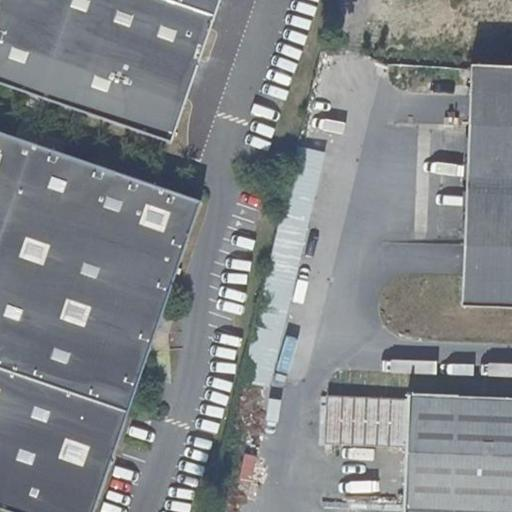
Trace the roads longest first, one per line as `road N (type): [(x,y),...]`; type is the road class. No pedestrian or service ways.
road 1 (unknown): [(320,330),(374,110)]
road 2 (unknown): [(511,337),(320,330)]
road 3 (unknown): [(264,511),(320,330)]
